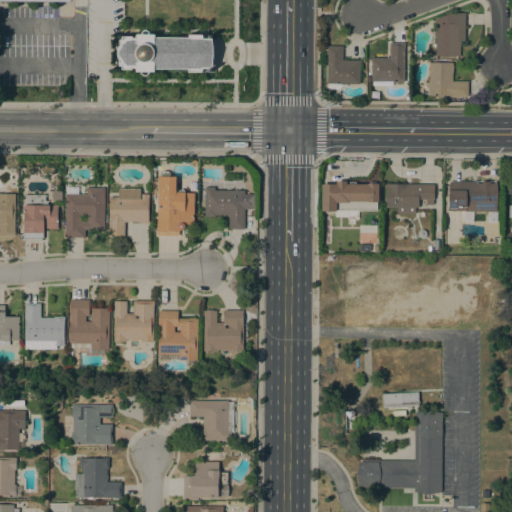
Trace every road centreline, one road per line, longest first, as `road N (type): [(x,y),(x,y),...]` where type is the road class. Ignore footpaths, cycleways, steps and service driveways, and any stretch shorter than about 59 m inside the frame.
road 1 (primary): [(287,242),(284,511)]
road 2 (secondary): [(511,131),(288,130)]
road 3 (residential): [(0,273),(203,268)]
road 4 (secondary): [(149,129),(0,127)]
road 5 (secondary): [(288,130),(149,129)]
road 6 (primary): [(289,1),(288,130)]
